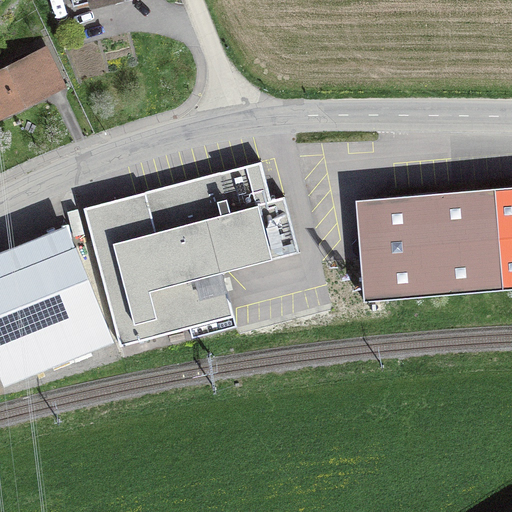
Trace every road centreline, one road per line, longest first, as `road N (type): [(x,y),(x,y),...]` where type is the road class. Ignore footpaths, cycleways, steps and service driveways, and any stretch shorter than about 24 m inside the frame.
road 1 (tertiary): [(230,122),(511,117)]
road 2 (tertiary): [(0,208),(87,162),(230,122)]
road 3 (unclassified): [(193,0),(230,122)]
